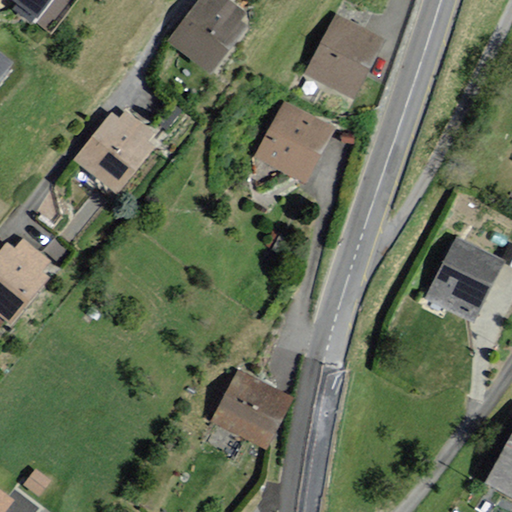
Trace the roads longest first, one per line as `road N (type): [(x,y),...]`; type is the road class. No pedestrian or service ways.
road 1 (residential): [(0,238),(187,0)]
road 2 (residential): [(360,240),(404,216),(511,9)]
road 3 (secondary): [(360,240),(315,396),(295,511)]
road 4 (secondary): [(440,0),(360,240)]
